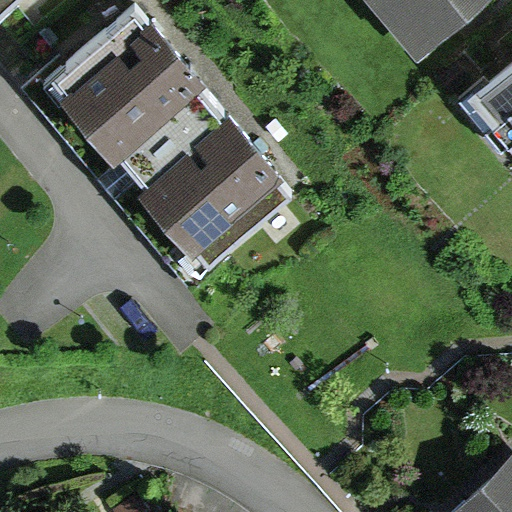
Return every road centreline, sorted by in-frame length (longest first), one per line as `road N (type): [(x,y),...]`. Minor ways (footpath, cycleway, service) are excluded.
road 1 (residential): [(308,511),(247,463),(187,435),(127,423),(58,425),(0,439)]
road 2 (residential): [(198,337),(0,96)]
